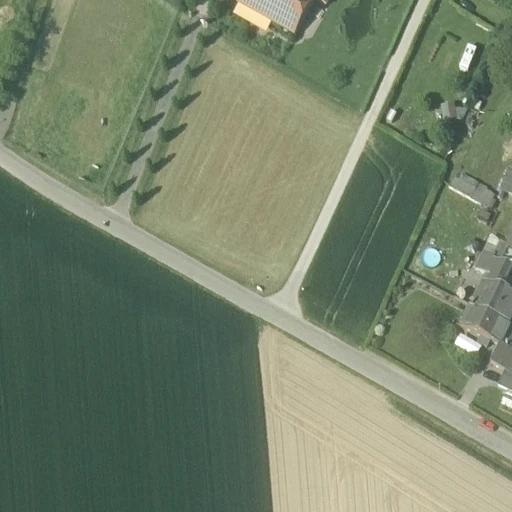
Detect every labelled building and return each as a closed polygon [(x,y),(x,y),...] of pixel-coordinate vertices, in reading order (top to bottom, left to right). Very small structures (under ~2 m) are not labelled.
[(237,0),(235,4),(294,38),(314,3),(315,1),(313,0),(237,0)] [(314,3),(325,8),(329,0),(313,0),(315,1),(314,3)] [(456,123),(454,106),(440,108),(442,125),(456,123)] [(511,117),(508,116),(502,127),(511,132),(511,117)] [(511,173),(507,172),(501,192),(511,196),(511,173)] [(448,189),(487,210),(494,197),(473,186),(475,183),(461,176),(457,183),(453,180),(448,189)] [(486,276),(469,308),(511,330),(511,327),(511,296),(501,292),(511,270),(493,261),(495,258),(484,253),(475,271),(486,276)] [(511,334),(511,330),(469,308),(459,329),(498,348),(504,351),(505,350),(511,338),(511,334)] [(504,373),(510,375),(511,370),(511,353),(505,350),(504,351),(498,348),(490,366),(504,373)] [(507,392),(511,394),(511,382),(507,380),(510,375),(504,373),(497,388),(507,392)] [(511,412),(511,394),(507,392),(500,406),(511,412)]
